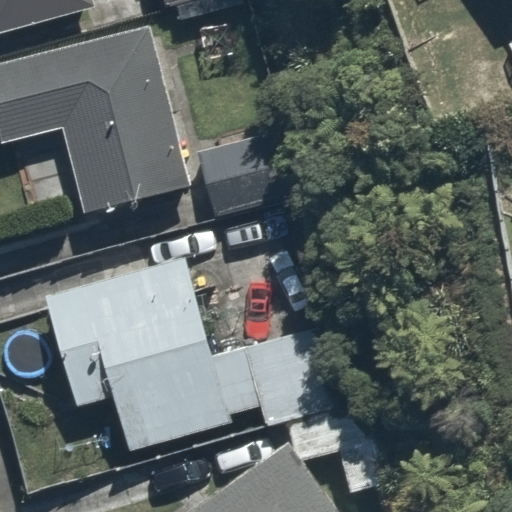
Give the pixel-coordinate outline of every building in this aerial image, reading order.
[(97,0),(0,0),(0,36),(100,11),(97,0)] [(163,0),(166,9),(199,0),(163,0)] [(164,24),(0,61),(0,146),(60,132),(77,206),(200,178),(164,24)] [(288,132),(210,147),(221,205),(299,190),(288,132)] [(226,349),(201,252),(47,294),(78,409),(115,399),(130,457),(243,427),(240,413),(262,408),(267,426),(293,419),(332,409),(310,327),(226,349)] [(339,511),(308,467),(337,447),(316,418),(183,511),(339,511)]
